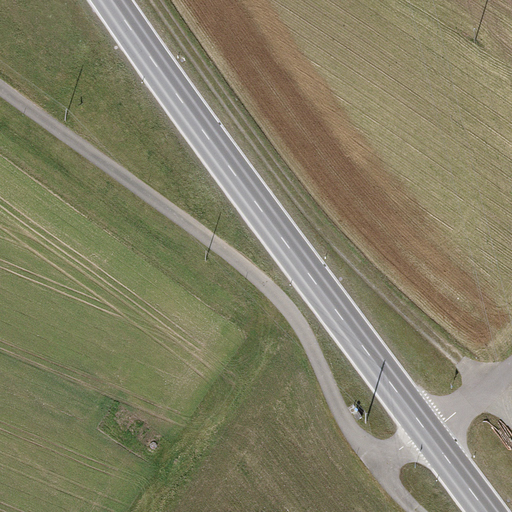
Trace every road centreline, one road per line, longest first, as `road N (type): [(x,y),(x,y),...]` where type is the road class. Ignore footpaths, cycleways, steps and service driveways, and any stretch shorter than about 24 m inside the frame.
road 1 (track): [(511,368),(363,465),(327,409),(289,320),(249,276),(0,89)]
road 2 (secondary): [(114,0),(487,511)]
road 3 (track): [(492,383),(293,203),(150,0)]
